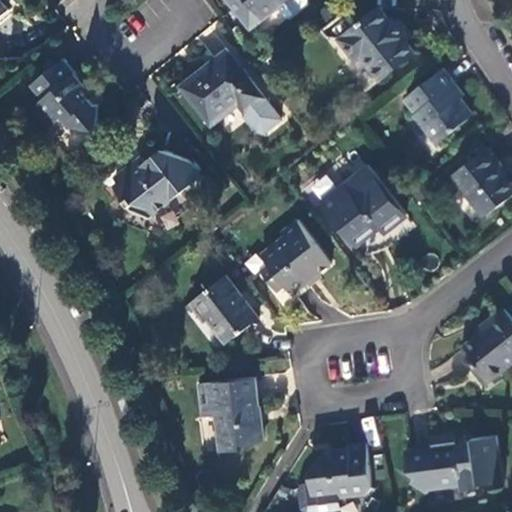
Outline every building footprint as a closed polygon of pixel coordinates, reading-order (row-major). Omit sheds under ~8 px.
[(224,0),(249,32),(277,11),(290,0),(224,0)] [(307,1),(306,0),(290,0),(277,11),(283,19),(289,20),(307,7),(307,1)] [(379,11),(339,42),(357,66),(362,62),(379,83),(414,56),(405,43),(407,41),(393,23),(390,25),(379,11)] [(226,53),(181,89),(210,127),(238,107),(244,115),(263,100),(226,53)] [(62,62),(31,87),(42,102),(33,110),(49,130),(60,120),(68,131),(70,130),(94,133),(97,107),(92,106),(80,92),(84,88),(62,62)] [(441,73),(404,102),(416,117),(414,119),(435,146),(471,119),(451,93),(454,90),(441,73)] [(279,121),(263,100),(244,115),(242,116),(256,133),(263,134),(279,121)] [(486,152),(452,178),(483,220),(511,197),(511,191),(496,169),(498,167),(486,152)] [(150,219),(199,179),(188,164),(161,153),(153,169),(146,166),(141,160),(114,181),(117,186),(114,190),(129,209),(150,219)] [(367,168),(320,205),(354,248),(377,230),(382,235),(405,217),(367,168)] [(331,267),(296,224),(283,234),(286,238),(261,258),(267,268),(260,274),(276,294),(284,289),(292,297),(306,286),(304,282),(314,275),(317,278),(331,267)] [(259,321),(225,279),(190,306),(205,325),(210,322),(227,345),(259,321)] [(511,365),(511,321),(505,312),(485,327),(488,330),(462,351),(488,384),(511,365)] [(254,382),(199,388),(202,421),(216,419),(219,455),(241,453),(241,448),(261,445),(254,382)] [(501,486),(495,440),(471,443),(471,446),(463,447),(462,439),(455,440),(454,439),(430,442),(431,452),(404,456),(408,475),(414,481),(411,485),(425,497),(429,493),(446,491),(448,498),(477,492),(476,488),(501,486)] [(330,460),(323,454),(307,477),(309,488),(300,489),(297,494),(299,511),(338,511),(337,502),(366,499),(371,493),(365,448),(346,450),(346,457),(330,460)]
